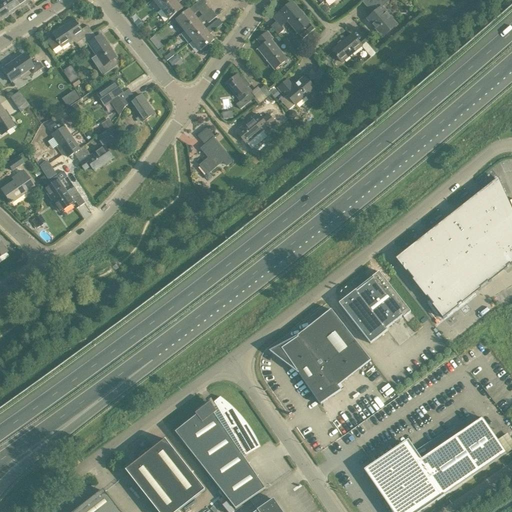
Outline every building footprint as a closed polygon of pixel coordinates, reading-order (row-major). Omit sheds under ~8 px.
[(13,0),(0,0),(0,2),(9,15),(19,8),(13,0)] [(29,1),(27,0),(13,0),(19,8),(29,1)] [(122,8),(122,9),(126,7),(121,0),(117,3),(120,7),(122,8)] [(152,0),(161,10),(172,0),(152,0)] [(172,0),(161,10),(169,21),(183,9),(182,9),(178,4),(182,0),(172,0)] [(193,14),(206,4),(203,0),(201,0),(176,21),(184,31),(197,20),(193,14)] [(364,0),(375,13),(367,20),(383,37),(397,25),(382,8),(391,0),(390,0),(364,0)] [(0,21),(9,15),(0,2),(0,21)] [(309,23),(310,23),(292,2),(273,18),(276,22),(270,27),(278,36),(284,30),(281,27),(287,21),(302,38),(303,38),(302,38),(312,30),(312,29),(312,28),(312,27),(312,26),(309,23)] [(211,9),(197,20),(184,31),(192,41),(205,30),(201,25),(208,19),(210,22),(217,17),(211,9)] [(219,19),(205,30),(192,41),(200,51),(201,51),(203,53),(206,52),(209,50),(211,47),(209,45),(214,41),(214,40),(213,40),(209,35),(223,24),(219,19)] [(82,40),(93,33),(89,28),(83,32),(74,20),(52,34),(54,36),(46,41),(53,51),(60,46),(61,47),(72,40),(76,45),(82,40)] [(272,39),(267,32),(257,41),(262,46),(258,50),(274,70),(286,60),(270,40),(272,39)] [(93,33),(82,40),(86,46),(88,45),(103,67),(100,69),(104,75),(115,68),(111,61),(117,58),(101,35),(96,38),(93,33)] [(370,58),(380,50),(369,36),(360,44),(352,34),(332,51),(342,63),(361,47),(370,58)] [(31,76),(42,68),(39,62),(33,66),(24,54),(1,69),(10,83),(27,71),(31,76)] [(167,62),(173,57),(170,54),(164,59),(167,62)] [(70,82),(78,78),(71,64),(63,69),(70,82)] [(240,102),(252,92),(237,75),(226,84),(240,101),(240,102)] [(315,89),(305,77),(293,88),(291,86),(292,86),(287,80),(277,88),(284,97),(286,95),(295,106),(315,89)] [(78,80),(72,85),(75,89),(81,85),(78,80)] [(122,102),(132,95),(129,90),(123,94),(115,82),(96,95),(104,107),(118,97),(122,102)] [(240,102),(240,101),(236,105),(240,110),(253,99),(258,105),(271,94),(264,86),(260,90),(259,88),(252,94),(252,92),(240,102)] [(323,99),(318,93),(313,98),(318,104),(323,99)] [(136,100),(132,95),(122,102),(125,107),(130,104),(142,122),(154,114),(142,95),(136,100)] [(29,107),(26,102),(17,108),(20,113),(29,107)] [(73,117),(81,111),(77,105),(68,111),(73,117)] [(0,133),(1,135),(14,126),(0,106),(0,133)] [(258,114),(236,132),(246,144),(267,127),(270,130),(277,125),(268,114),(262,119),(258,114)] [(54,134),(64,127),(60,121),(50,128),(54,134)] [(77,159),(88,151),(84,146),(80,149),(64,127),(54,134),(52,135),(68,158),(74,154),(77,159)] [(117,137),(112,128),(101,135),(106,144),(117,137)] [(215,138),(207,128),(197,136),(205,146),(202,149),(209,158),(202,165),(208,173),(222,161),(226,166),(232,161),(214,139),(215,138)] [(88,151),(77,159),(85,170),(91,166),(94,171),(113,159),(105,146),(91,156),(88,151)] [(7,165),(11,171),(23,163),(19,157),(7,165)] [(43,171),(50,166),(47,162),(39,167),(43,171)] [(33,187),(23,172),(17,175),(19,178),(1,190),(10,203),(33,187)] [(498,179),(478,195),(491,212),(507,199),(498,179)] [(79,207),(85,203),(74,187),(66,193),(58,180),(45,189),(60,212),(74,204),(76,202),(79,207)] [(478,195),(464,205),(488,235),(501,225),(491,212),(478,195)] [(511,216),(511,210),(507,199),(491,212),(501,225),(511,216)] [(464,205),(451,216),(475,245),(488,235),(464,205)] [(45,223),(40,215),(31,221),(37,229),(45,223)] [(451,216),(438,226),(461,256),(475,245),(451,216)] [(511,216),(501,225),(488,235),(497,248),(511,236),(511,216)] [(438,226),(425,237),(448,266),(461,256),(438,226)] [(497,248),(488,235),(475,245),(493,267),(499,275),(507,268),(507,267),(510,264),(504,256),(497,248)] [(511,236),(497,248),(504,256),(510,264),(511,265),(511,264),(511,236)] [(448,266),(425,237),(421,239),(411,247),(425,264),(435,277),(448,266)] [(493,267),(475,245),(461,256),(484,285),(488,282),(489,283),(499,275),(493,267)] [(425,264),(411,247),(396,259),(406,272),(407,272),(410,276),(425,264)] [(461,256),(448,266),(472,296),(481,289),(480,288),(484,285),(461,256)] [(435,277),(425,264),(410,276),(413,280),(412,280),(419,289),(435,277)] [(435,277),(445,289),(459,306),(458,305),(462,303),(472,296),(448,266),(435,277)] [(411,312),(379,272),(372,278),(373,279),(357,292),(356,290),(339,304),(370,344),(388,331),(387,329),(403,317),(404,318),(411,312)] [(435,277),(419,289),(426,298),(427,297),(430,301),(445,289),(435,277)] [(445,289),(430,301),(433,305),(432,305),(443,319),(459,306),(445,289)] [(338,387),(371,361),(331,310),(298,336),(269,352),(282,362),(298,374),(299,374),(320,405),(341,390),(338,387)] [(195,414),(197,416),(175,432),(235,509),(265,489),(244,457),(260,447),(259,444),(257,440),(255,437),(253,433),(251,430),(249,426),(246,423),(244,420),(241,417),(239,414),(236,411),(233,408),(230,405),(227,402),(224,400),(220,397),(214,402),(215,405),(213,406),(210,402),(195,414)] [(455,435),(450,427),(414,450),(418,457),(455,435)] [(418,462),(408,447),(375,469),(376,472),(377,475),(378,479),(379,481),(376,482),(377,486),(381,485),(381,488),(383,493),(385,497),(387,502),(389,506),(391,510),(391,511),(418,511),(438,494),(441,497),(440,497),(441,498),(483,469),(459,434),(418,462)] [(177,511),(205,491),(165,440),(152,450),(150,450),(149,451),(148,451),(146,452),(145,452),(144,453),(143,454),(142,455),(141,456),(140,457),(139,459),(139,460),(139,461),(126,471),(158,511),(177,511)] [(120,511),(105,492),(78,511),(120,511)] [(281,511),(273,500),(255,511),(281,511)] [(223,503),(217,508),(220,511),(229,511),(230,511),(223,503)]
